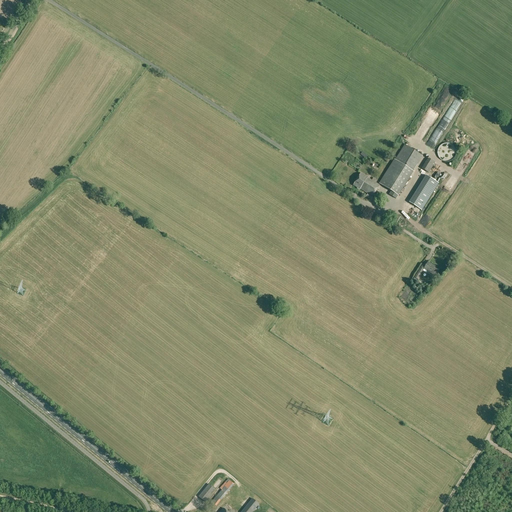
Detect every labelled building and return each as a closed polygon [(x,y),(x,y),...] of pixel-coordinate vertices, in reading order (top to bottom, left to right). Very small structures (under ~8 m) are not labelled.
[(445,128),(448,125),(444,121),(437,128),(442,133),(446,128),(445,128)] [(438,150),(437,152),(437,153),(438,155),(438,156),(439,158),(440,159),(441,160),(442,161),(443,161),(445,162),(446,162),(448,162),(449,161),(451,161),(452,160),(453,159),(454,158),(455,157),(456,155),(456,154),(456,152),(456,151),(456,149),(455,148),(454,147),(453,145),(452,145),(451,144),(449,143),(448,143),(446,143),(445,143),(443,144),(442,144),(441,145),(440,146),(439,147),(438,149),(438,150)] [(390,194),(396,198),(422,156),(404,144),(395,159),(379,183),(385,186),(391,190),(390,194)] [(429,172),(435,162),(428,158),(422,168),(429,172)] [(361,173),(353,185),(357,188),(357,189),(359,190),(359,189),(360,190),(360,189),(368,194),(372,197),(379,185),(368,178),(368,177),(361,173)] [(426,175),(409,202),(422,210),(439,183),(426,175)] [(400,217),(391,211),(387,217),(397,223),(400,217)] [(426,266),(424,269),(428,272),(427,273),(431,276),(432,275),(435,277),(440,270),(428,262),(426,266)] [(420,268),(414,277),(419,280),(420,278),(419,277),(423,270),(420,268)] [(225,482),(220,488),(222,490),(209,505),(214,509),(234,484),(229,481),(227,483),(225,482)] [(198,497),(205,502),(215,490),(209,484),(198,497)] [(241,511),(252,511),(259,504),(252,499),(241,511)]
